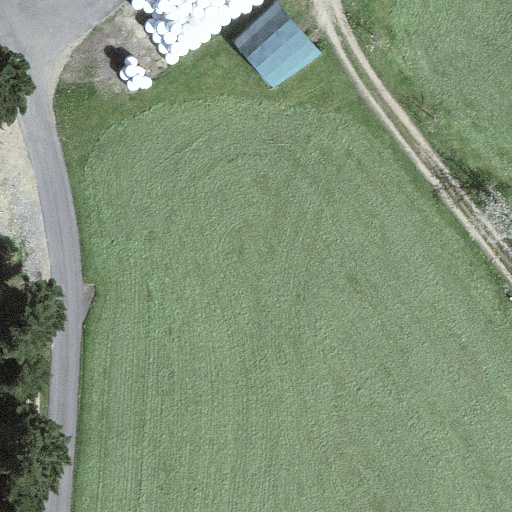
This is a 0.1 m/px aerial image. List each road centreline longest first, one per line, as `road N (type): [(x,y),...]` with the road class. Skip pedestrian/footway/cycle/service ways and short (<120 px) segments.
road 1 (track): [(0,3),(45,137),(64,257),(58,511)]
road 2 (track): [(511,264),(347,40),(329,0)]
